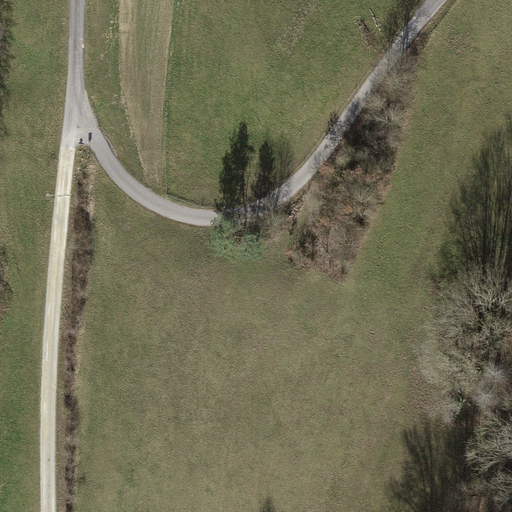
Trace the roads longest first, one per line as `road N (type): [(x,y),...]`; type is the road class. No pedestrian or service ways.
road 1 (track): [(75,92),(111,165),(151,200),(190,216),(239,216),(291,189),(435,0)]
road 2 (residential): [(75,0),(48,511)]
